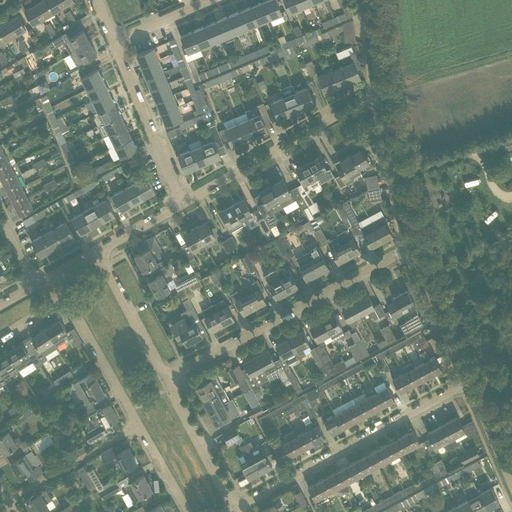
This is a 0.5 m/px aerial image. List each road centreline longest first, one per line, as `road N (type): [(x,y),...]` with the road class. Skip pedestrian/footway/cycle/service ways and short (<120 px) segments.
road 1 (residential): [(165,377),(411,247)]
road 2 (residential): [(232,509),(467,381)]
road 3 (unclassified): [(187,511),(64,297)]
road 4 (residential): [(180,204),(379,92)]
road 5 (residential): [(180,204),(113,41)]
road 6 (unclassified): [(411,247),(379,92)]
road 7 (unclassified): [(232,509),(165,377)]
road 8 (unclassified): [(467,381),(411,247)]
road 9 (unclassified): [(165,377),(97,249)]
